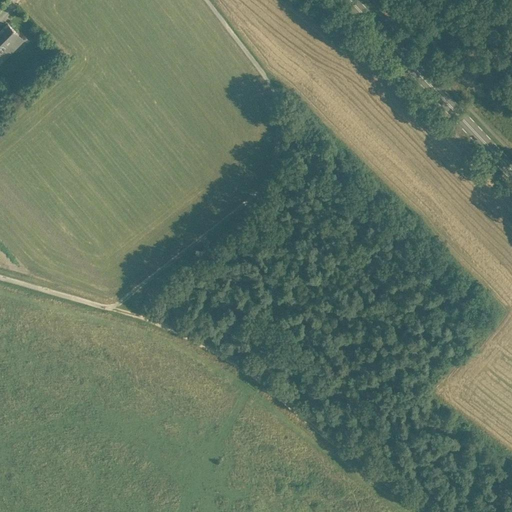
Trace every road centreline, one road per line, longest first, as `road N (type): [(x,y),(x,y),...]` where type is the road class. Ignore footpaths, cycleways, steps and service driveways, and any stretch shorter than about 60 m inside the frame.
road 1 (track): [(115,308),(201,341),(429,511)]
road 2 (primary): [(511,168),(350,0)]
